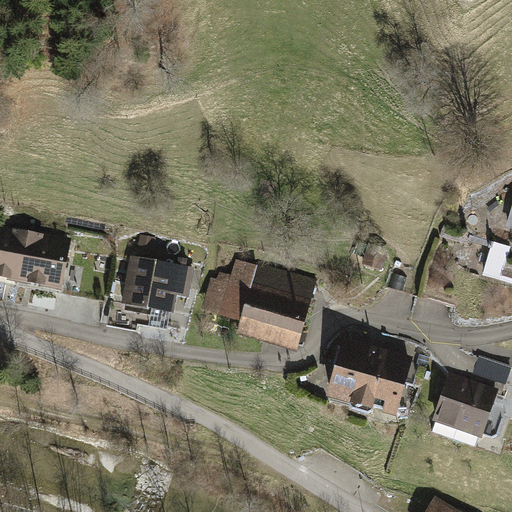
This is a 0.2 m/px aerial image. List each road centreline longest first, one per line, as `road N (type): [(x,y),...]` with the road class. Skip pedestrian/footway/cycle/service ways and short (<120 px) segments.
road 1 (residential): [(511,331),(485,337),(362,317),(335,320),(307,355),(278,365),(0,316)]
road 2 (residential): [(363,511),(169,398),(0,330)]
road 3 (track): [(0,399),(315,482)]
